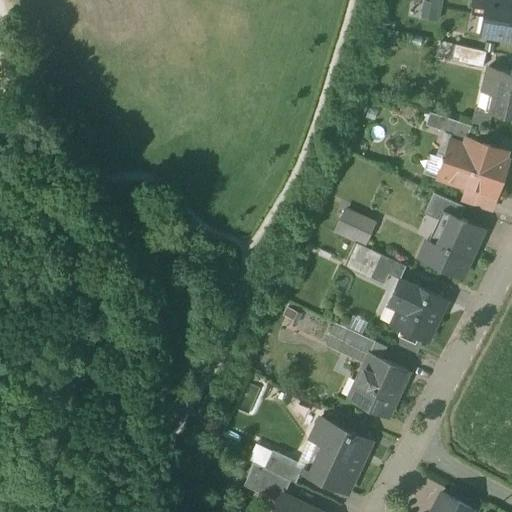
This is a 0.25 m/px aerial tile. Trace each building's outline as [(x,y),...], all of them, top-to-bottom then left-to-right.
[(424,0),(422,19),(436,20),(438,0),(424,0)] [(511,0),(475,0),(469,40),(511,47),(511,0)] [(511,70),(479,63),(467,109),(511,120),(511,70)] [(446,125),(426,179),(492,203),(511,149),(446,125)] [(363,245),(373,219),(340,206),(330,232),(363,245)] [(434,208),(410,260),(461,283),(485,232),(434,208)] [(391,270),(377,302),(401,312),(392,332),(428,348),(451,296),(391,270)] [(363,345),(336,399),(388,424),(414,370),(363,345)] [(251,384),(239,404),(246,409),(258,389),(251,384)] [(313,406),(300,433),(314,440),(299,473),(349,497),(378,438),(313,406)] [(330,511),(273,485),(260,511),(330,511)] [(469,511),(471,508),(436,490),(425,511),(469,511)]
